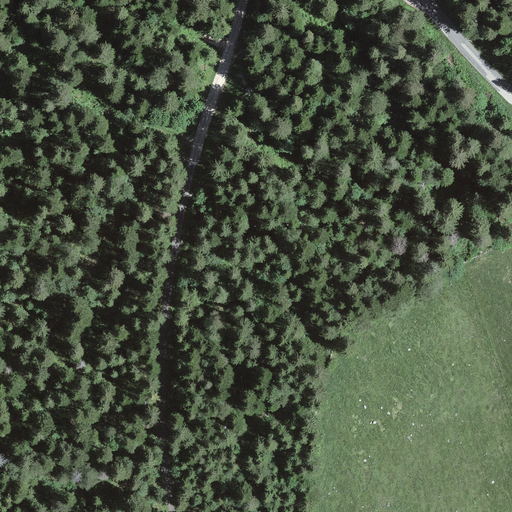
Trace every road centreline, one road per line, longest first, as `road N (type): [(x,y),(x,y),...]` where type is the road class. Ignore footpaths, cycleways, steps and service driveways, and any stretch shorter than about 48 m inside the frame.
road 1 (track): [(173,511),(163,448),(165,315),(198,145)]
road 2 (tertiary): [(511,96),(426,0)]
road 3 (track): [(234,29),(198,145)]
